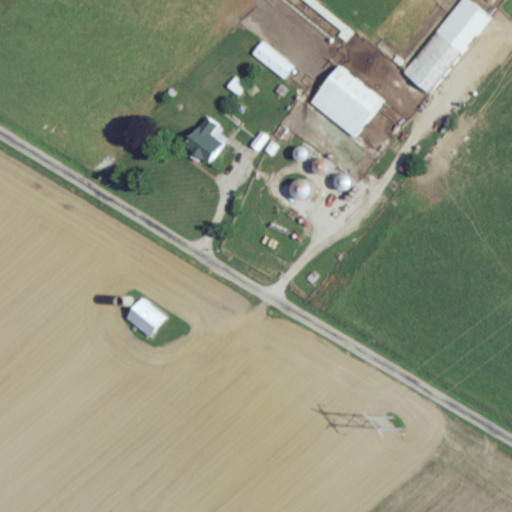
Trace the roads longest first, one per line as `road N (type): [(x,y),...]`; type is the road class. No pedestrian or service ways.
road 1 (residential): [(511,444),(0,144)]
road 2 (residential): [(271,305),(449,44),(497,26),(511,30)]
